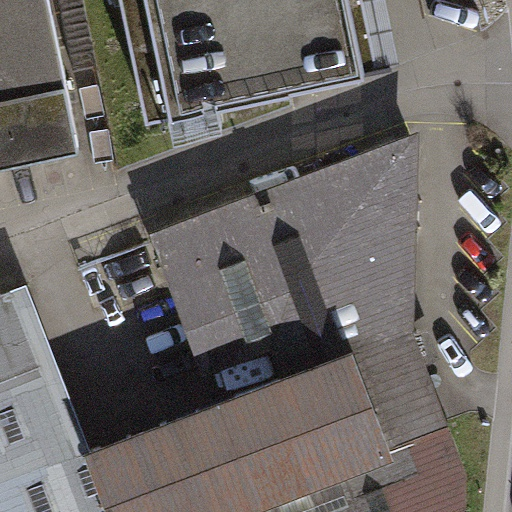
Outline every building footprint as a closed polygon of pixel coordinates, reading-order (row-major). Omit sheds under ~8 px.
[(0,0),(0,157),(80,140),(49,0),(0,0)] [(123,0),(146,111),(169,106),(169,104),(218,94),(218,96),(291,81),(290,79),(374,61),(349,0),(123,0)] [(349,0),(374,61),(378,61),(365,0),(349,0)] [(460,511),(461,469),(409,333),(413,142),(161,236),(203,353),(289,322),(307,369),(65,459),(94,511),(460,511)] [(94,511),(65,459),(2,293),(0,293),(0,511),(94,511)]
